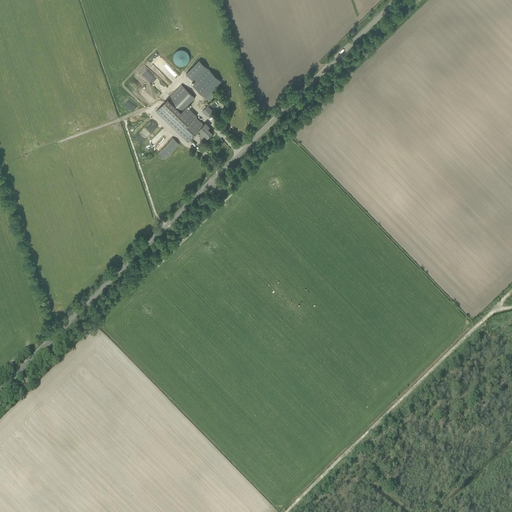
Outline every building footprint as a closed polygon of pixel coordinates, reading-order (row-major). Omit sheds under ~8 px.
[(182,50),(181,50),(179,50),(177,51),(176,52),(175,53),(174,55),(173,56),(173,58),(173,60),(174,61),(175,63),(175,64),(177,65),(178,65),(180,66),(182,66),(184,66),(185,65),(187,64),(188,63),(189,61),(190,60),(189,58),(189,56),(189,55),(188,53),(187,52),(186,51),(184,50),(182,50)] [(180,78),(157,60),(152,65),(175,84),(180,78)] [(195,82),(192,85),(209,101),(215,95),(211,92),(216,87),(210,81),(216,76),(199,60),(186,74),(195,82)] [(170,123),(185,137),(189,141),(197,132),(199,134),(202,137),(205,135),(207,138),(212,133),(211,133),(207,129),(209,127),(205,123),(204,125),(194,116),(196,114),(187,106),(195,98),(181,85),(157,110),(168,120),(170,123)] [(207,116),(212,111),(207,106),(202,111),(207,116)] [(226,106),(221,111),(224,114),(229,109),(226,106)] [(142,138),(146,134),(143,131),(150,125),(149,123),(138,134),(142,138)] [(146,138),(149,141),(157,132),(154,129),(146,138)] [(164,160),(179,144),(178,143),(175,140),(173,138),(158,153),(164,160)]
